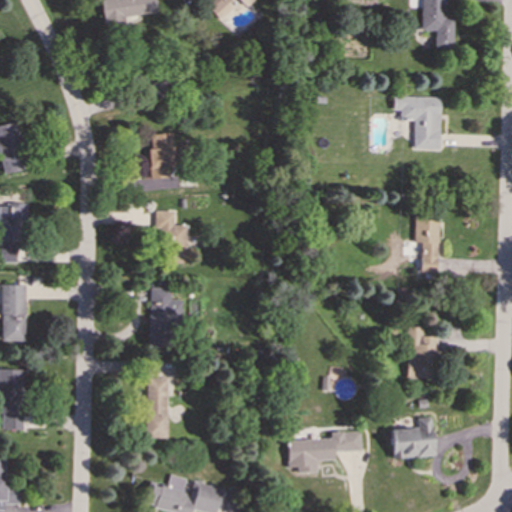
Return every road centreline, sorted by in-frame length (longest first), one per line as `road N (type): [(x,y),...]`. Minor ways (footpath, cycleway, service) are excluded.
road 1 (residential): [(79,511),(86,157),(78,117),(28,0)]
road 2 (residential): [(497,511),(511,15)]
